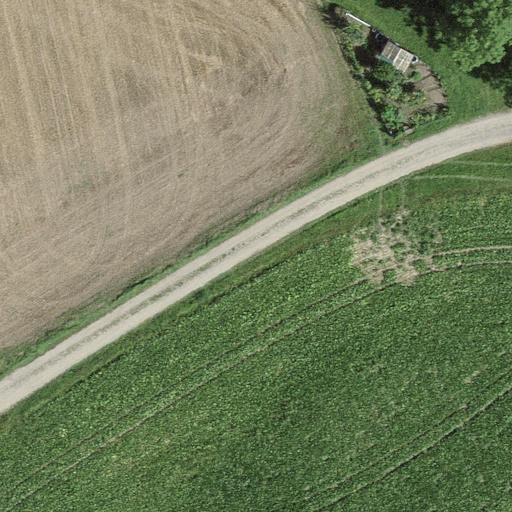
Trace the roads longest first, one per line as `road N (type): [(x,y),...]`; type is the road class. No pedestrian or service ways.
road 1 (track): [(0,402),(295,218),(511,125)]
road 2 (track): [(369,0),(499,77),(511,120)]
